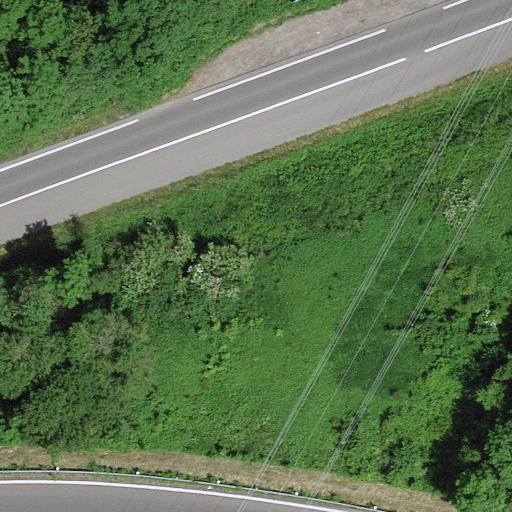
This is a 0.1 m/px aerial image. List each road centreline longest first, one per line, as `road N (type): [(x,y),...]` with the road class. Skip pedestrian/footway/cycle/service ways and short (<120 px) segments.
road 1 (trunk): [(511,12),(0,198)]
road 2 (trunk): [(0,511),(126,511)]
